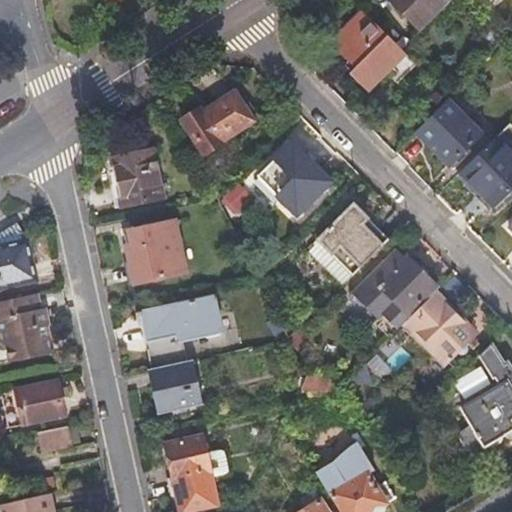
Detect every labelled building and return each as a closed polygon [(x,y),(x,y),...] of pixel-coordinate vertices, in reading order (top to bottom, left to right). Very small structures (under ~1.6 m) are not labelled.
[(449,0),(394,0),(393,1),(420,29),(450,0),(449,0)] [(405,55),(365,13),(332,45),(356,69),(350,74),(368,92),(405,55)] [(200,108),(181,119),(205,159),(224,147),(221,143),(253,123),(234,93),(202,112),(200,108)] [(449,100),(416,133),(449,165),(481,134),(449,100)] [(511,154),(496,138),(460,174),(492,207),(511,187),(511,154)] [(293,143),(259,176),(297,215),(331,181),(293,143)] [(116,183),(122,207),(165,198),(155,149),(112,160),(116,183)] [(113,208),(122,207),(116,183),(109,185),(113,208)] [(239,185),(231,193),(243,207),(252,198),(239,185)] [(319,240),(354,275),(389,240),(355,204),(319,240)] [(175,222),(128,232),(131,246),(127,247),(135,284),(186,273),(175,222)] [(0,237),(0,289),(37,281),(30,243),(17,225),(0,237)] [(354,275),(319,240),(308,250),(343,286),(354,275)] [(407,323),(413,317),(410,314),(436,288),(407,259),(405,261),(395,251),(351,295),(376,323),(388,312),(402,327),(407,323)] [(455,279),(438,295),(449,306),(466,289),(455,279)] [(42,307),(40,292),(0,301),(0,332),(1,338),(3,340),(9,345),(12,361),(56,351),(48,306),(42,307)] [(142,312),(154,371),(188,363),(184,342),(222,334),(214,296),(142,312)] [(446,310),(433,297),(413,317),(407,323),(427,343),(446,362),(465,344),(472,338),(460,324),(462,323),(448,308),(446,310)] [(460,324),(472,338),(465,344),(470,350),(482,339),(466,319),(462,323),(460,324)] [(422,347),(427,343),(407,323),(402,327),(395,335),(399,339),(407,331),(422,347)] [(505,368),(491,346),(480,357),(493,379),(494,379),(497,379),(502,388),(464,411),(473,428),(462,436),(461,439),(462,441),(467,450),(470,451),(472,452),(474,452),(511,430),(511,426),(510,423),(511,421),(511,370),(509,365),(505,368)] [(154,371),(148,372),(157,415),(204,405),(196,361),(188,363),(154,371)] [(336,379),(308,377),(302,389),(334,393),(336,379)] [(59,384),(3,394),(9,428),(65,417),(59,384)] [(72,440),(69,426),(37,434),(40,448),(72,440)] [(167,444),(181,511),(199,511),(218,508),(212,479),(207,454),(203,437),(167,444)] [(333,464),(317,473),(330,496),(332,495),(342,511),(372,511),(387,504),(368,473),(373,469),(357,443),(345,452),(333,464)] [(224,451),(207,454),(212,479),(229,475),(224,451)] [(56,511),(52,494),(0,505),(1,511),(56,511)] [(327,511),(322,502),(305,511),(327,511)]
